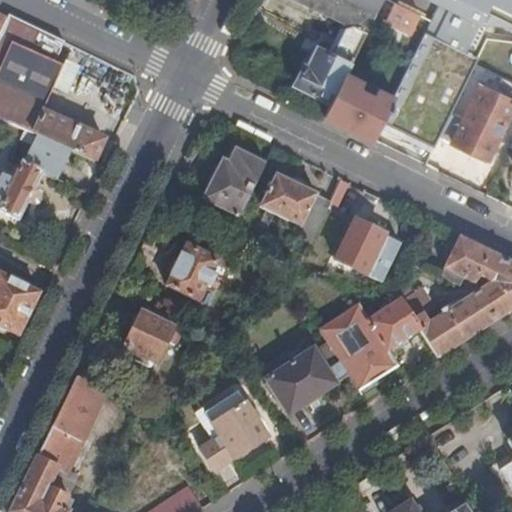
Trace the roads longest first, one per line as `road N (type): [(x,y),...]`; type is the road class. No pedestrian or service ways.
road 1 (residential): [(0,453),(186,76)]
road 2 (unclassified): [(186,76),(511,240)]
road 3 (residential): [(511,344),(248,511)]
road 4 (unclassified): [(28,0),(186,76)]
